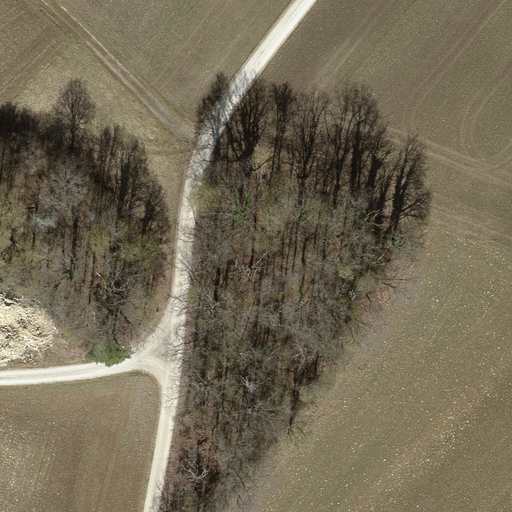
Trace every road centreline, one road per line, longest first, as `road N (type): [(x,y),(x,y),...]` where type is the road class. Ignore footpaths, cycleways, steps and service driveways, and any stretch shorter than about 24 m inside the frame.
road 1 (track): [(153,511),(204,148),(308,0)]
road 2 (track): [(0,378),(178,351)]
